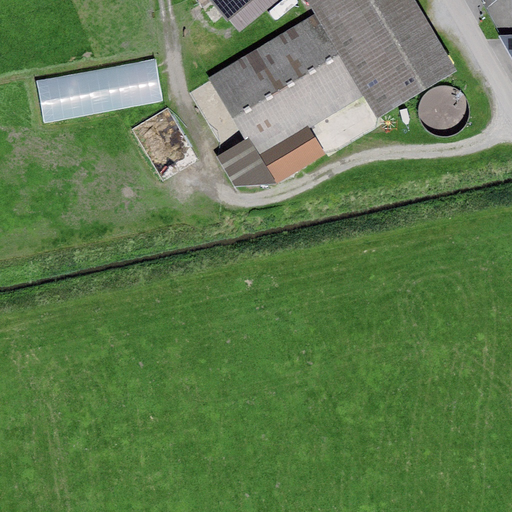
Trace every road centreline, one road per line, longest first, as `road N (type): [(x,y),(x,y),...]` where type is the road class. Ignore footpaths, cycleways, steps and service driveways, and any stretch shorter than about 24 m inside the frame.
road 1 (track): [(511,129),(479,143),(338,156),(257,200),(224,198),(170,86),(165,0)]
road 2 (track): [(449,0),(511,110)]
